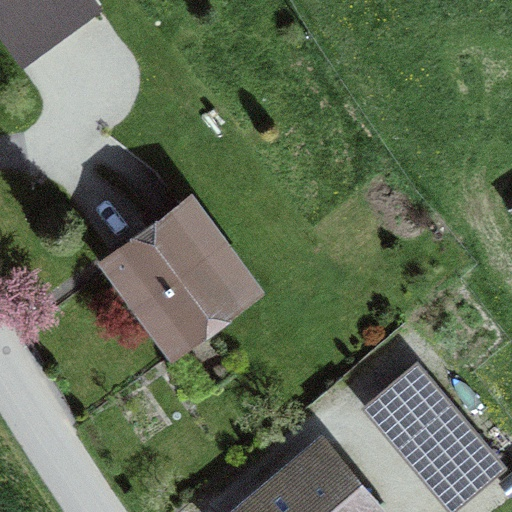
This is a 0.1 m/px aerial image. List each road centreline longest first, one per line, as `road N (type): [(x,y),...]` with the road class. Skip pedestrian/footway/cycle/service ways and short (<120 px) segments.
road 1 (unclassified): [(93,511),(0,372)]
road 2 (unknown): [(0,147),(43,157),(118,232)]
